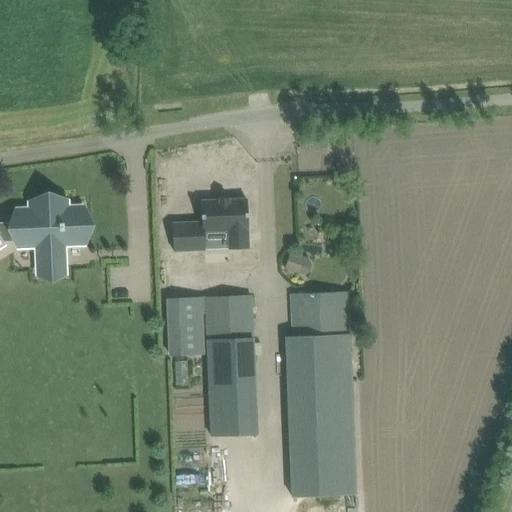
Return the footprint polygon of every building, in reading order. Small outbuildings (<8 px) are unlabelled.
[(202,201),(202,221),(173,222),(174,252),(209,251),(208,231),(229,230),(229,248),(248,248),(247,199),(202,201)] [(0,221),(0,246),(4,244),(3,242),(21,241),(21,246),(39,245),(39,261),(67,260),(66,245),(85,244),(84,208),(68,209),(68,203),(32,204),(32,210),(19,210),(20,221),(0,221)] [(286,271),(306,277),(311,274),(313,267),(310,260),(291,255),(286,271)] [(348,292),(291,294),(293,342),(286,342),(292,502),(356,500),(348,292)] [(208,360),(209,378),(212,436),(256,434),(251,296),(206,298),(166,298),(169,356),(205,355),(203,311),(206,311),(208,360)] [(188,384),(187,361),(175,362),(176,385),(188,384)]
